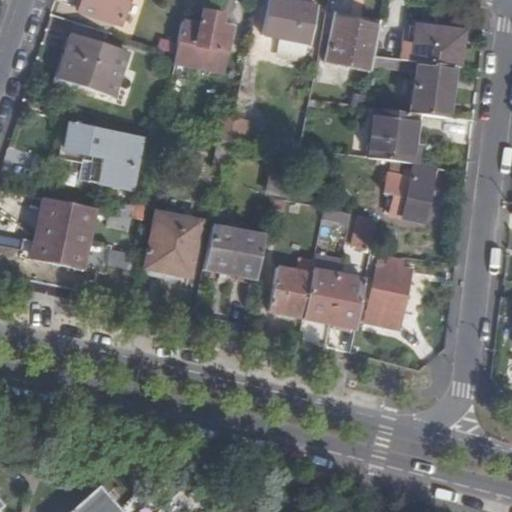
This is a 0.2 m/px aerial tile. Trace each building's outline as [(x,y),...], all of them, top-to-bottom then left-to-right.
[(119,27),(127,0),(82,0),(78,14),(119,27)] [(317,8),(275,0),(269,0),(263,36),(310,46),(317,8)] [(221,26),(223,16),(203,12),(200,27),(181,23),(175,55),(173,63),(192,67),(222,73),(227,50),(231,28),(221,26)] [(373,58),(379,28),(335,19),(327,63),(370,72),(371,66),(373,58)] [(416,29),(412,63),(454,68),(459,68),(463,33),(416,29)] [(113,98),(128,53),(71,35),(64,54),(66,55),(57,80),(113,98)] [(412,63),(373,58),(371,66),(417,73),(412,115),(417,116),(443,119),(445,97),(450,97),(454,68),(412,63)] [(190,79),(192,67),(173,63),(171,75),(190,79)] [(374,110),(368,160),(411,166),(417,116),(412,115),(374,110)] [(233,122),(222,119),(218,141),(228,143),(233,122)] [(250,124),(233,120),(233,122),(228,143),(245,147),(250,124)] [(139,139),(70,126),(64,160),(82,163),(82,161),(99,164),(95,184),(128,190),(139,139)] [(224,168),(228,143),(218,141),(217,141),(213,165),(224,168)] [(286,198),(294,161),(273,157),(266,193),(286,198)] [(433,186),(436,172),(414,167),(413,173),(412,181),(402,179),(387,176),(383,196),(392,198),(389,215),(421,223),(430,185),(433,186)] [(404,171),(402,179),(412,181),(413,173),(404,171)] [(93,210),(44,200),(40,221),(47,223),(42,242),(35,241),(22,238),(19,249),(0,244),(0,278),(125,302),(131,273),(106,268),(111,247),(86,241),(93,210)] [(110,213),(130,217),(131,209),(111,205),(110,213)] [(126,233),(130,217),(110,213),(107,230),(126,233)] [(144,268),(188,278),(199,223),(154,214),(147,250),(144,249),(142,253),(146,254),(144,268)] [(351,247),(370,251),(376,219),(357,216),(351,247)] [(40,221),(35,241),(42,242),(47,223),(40,221)] [(263,237),(212,227),(202,271),(255,282),(263,237)] [(402,261),(389,258),(379,256),(379,257),(373,285),(365,324),(377,326),(398,331),(408,279),(399,278),(401,270),(402,261)] [(310,276),(311,272),(313,263),(298,259),(295,273),(310,276)] [(267,312),(302,319),(310,276),(295,273),(276,269),(267,312)] [(410,272),(401,270),(399,278),(408,279),(410,272)] [(302,319),(355,330),(364,282),(311,272),(310,276),(302,319)] [(511,388),(511,350),(503,349),(498,386),(511,388)] [(115,511),(96,490),(70,511),(115,511)]
